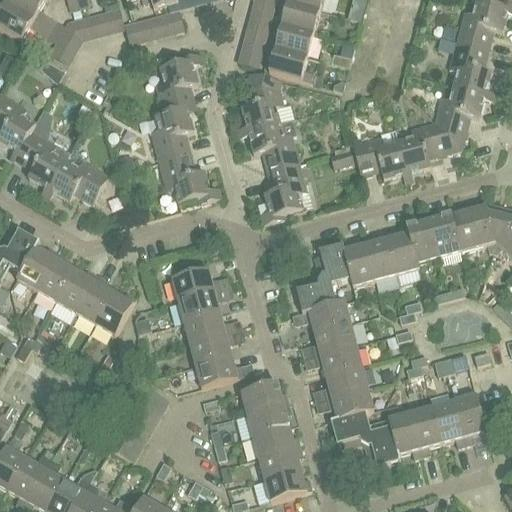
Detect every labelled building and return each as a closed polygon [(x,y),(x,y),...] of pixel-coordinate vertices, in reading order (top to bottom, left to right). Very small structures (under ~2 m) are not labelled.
[(0,0),(0,3),(51,34),(56,25),(39,16),(47,2),(42,0),(0,0)] [(76,0),(65,0),(69,15),(79,12),(76,0)] [(76,0),(79,12),(88,10),(85,0),(76,0)] [(142,10),(151,7),(152,7),(150,0),(124,0),(126,6),(140,3),(142,10)] [(175,0),(150,0),(152,7),(151,7),(153,14),(178,7),(175,0)] [(271,8),(272,3),(258,0),(255,0),(253,7),(267,10),(271,8)] [(283,0),(282,6),(320,16),(323,0),(283,0)] [(0,32),(22,45),(29,33),(46,43),(51,34),(0,3),(0,32)] [(511,9),(499,6),(498,10),(477,5),(473,20),(465,18),(458,46),(488,54),(493,35),(502,37),(507,18),(511,19),(511,9)] [(285,16),(281,31),(313,39),(314,37),(322,39),(327,21),(319,19),(320,16),(282,6),(279,15),(285,16)] [(72,15),(75,25),(83,23),(80,13),(72,15)] [(185,37),(180,20),(175,22),(173,26),(176,39),(185,37)] [(139,31),(134,32),(138,49),(146,46),(143,33),(139,31)] [(271,42),(269,52),(307,63),(313,39),(281,31),(278,44),(271,42)] [(134,32),(125,34),(130,51),(138,49),(134,32)] [(260,50),(261,44),(259,40),(245,36),(243,45),(260,50)] [(258,54),(260,50),(243,45),(241,53),(254,57),(258,54)] [(458,77),(454,91),(495,102),(496,99),(486,96),(491,77),(483,75),(488,54),(458,46),(450,75),(458,77)] [(315,80),(303,77),(307,63),(269,52),(266,61),(273,63),(269,78),(313,89),(315,80)] [(200,59),(192,61),(181,63),(182,69),(160,74),(163,89),(156,91),(163,119),(188,113),(195,111),(191,92),(198,90),(194,70),(203,68),(200,59)] [(337,70),(350,73),(353,62),(340,59),(337,70)] [(43,64),(38,74),(45,77),(49,67),(43,64)] [(241,113),(247,132),(238,134),(239,138),(279,127),(276,113),(283,111),(279,94),(281,87),(251,79),(246,95),(250,110),(241,113)] [(333,94),(343,97),(346,87),(341,86),(334,90),(333,94)] [(442,104),(435,128),(445,139),(461,155),(462,155),(470,122),(479,124),(484,104),(494,107),(495,102),(454,91),(450,107),(442,104)] [(12,161),(15,163),(31,137),(35,130),(22,122),(26,115),(0,99),(0,136),(2,138),(0,140),(0,147),(15,156),(12,161)] [(152,138),(158,167),(191,158),(187,139),(194,137),(188,113),(163,119),(155,121),(159,137),(152,138)] [(37,188),(45,192),(40,201),(43,203),(65,166),(53,158),(56,152),(47,147),(49,144),(48,143),(49,141),(48,140),(51,135),(47,133),(54,120),(44,115),(35,130),(31,137),(15,163),(33,174),(28,183),(37,188)] [(263,158),(269,177),(299,169),(291,140),(284,142),(279,127),(239,138),(241,143),(249,141),(254,160),(263,158)] [(413,143),(398,147),(409,188),(413,187),(411,177),(430,172),(428,164),(461,155),(445,139),(435,128),(411,135),(413,143)] [(383,185),(403,180),(405,189),(409,188),(398,147),(384,151),(381,143),(352,151),(361,182),(381,176),(383,185)] [(331,161),(334,175),(354,169),(350,156),(331,161)] [(219,193),(210,195),(205,176),(196,178),(191,158),(158,167),(165,196),(175,194),(179,209),(202,204),(203,207),(221,203),(219,193)] [(135,172),(132,160),(119,163),(122,175),(135,172)] [(79,174),(65,166),(43,203),(49,206),(54,197),(71,207),(76,199),(93,209),(109,181),(83,167),(79,174)] [(263,230),(272,227),(284,224),(282,220),(303,215),(299,200),(307,198),(299,169),(269,177),(274,197),(264,200),(269,218),(261,221),(263,230)] [(482,251),(496,247),(505,213),(487,209),(486,211),(472,215),(482,251)] [(97,240),(119,227),(111,213),(89,225),(97,240)] [(496,247),(506,257),(511,250),(511,214),(505,213),(496,247)] [(472,215),(451,221),(461,256),(482,251),(472,215)] [(439,219),(428,222),(439,262),(461,256),(451,221),(440,223),(439,219)] [(418,267),(439,262),(428,222),(417,225),(418,230),(407,232),(420,274),(418,267)] [(398,279),(420,274),(407,232),(407,233),(407,234),(397,236),(398,241),(389,243),(398,279)] [(17,239),(10,236),(2,250),(9,254),(3,263),(10,267),(22,274),(21,275),(22,276),(36,253),(37,253),(40,247),(20,235),(17,239)] [(378,285),(398,279),(389,243),(379,246),(378,241),(367,244),(378,285)] [(353,291),(378,285),(367,244),(356,247),(357,252),(345,255),(343,249),(342,249),(351,282),(353,291)] [(310,267),(312,273),(317,271),(322,290),(337,286),(351,282),(342,249),(314,257),(316,266),(310,267)] [(0,284),(10,267),(3,263),(9,254),(2,250),(0,250),(0,284)] [(16,283),(37,295),(41,287),(58,259),(49,253),(46,258),(37,253),(36,253),(22,276),(21,275),(16,283)] [(37,295),(57,307),(75,275),(65,269),(68,264),(58,259),(41,287),(37,295)] [(295,287),(303,317),(345,306),(345,305),(342,304),(337,286),(322,290),(317,271),(312,273),(310,277),(301,279),(303,285),(295,287)] [(173,283),(179,305),(229,292),(227,282),(212,286),(209,274),(173,283)] [(57,307),(76,318),(97,281),(88,276),(85,280),(75,275),(57,307)] [(76,318),(96,330),(114,297),(104,292),(107,287),(97,281),(76,318)] [(179,305),(185,327),(221,318),(218,306),(232,302),(229,292),(179,305)] [(451,305),(465,301),(463,292),(448,296),(451,305)] [(436,309),(451,305),(448,296),(433,300),(436,309)] [(116,341),(137,304),(126,298),(124,303),(114,297),(96,330),(116,341)] [(493,312),(504,323),(510,316),(500,305),(493,312)] [(296,331),(312,327),(315,338),(365,326),(365,324),(351,328),(345,306),(303,317),(293,320),(296,331)] [(405,310),(407,318),(414,317),(423,315),(420,306),(405,310)] [(402,329),(407,328),(417,325),(414,317),(407,318),(399,321),(402,329)] [(185,327),(191,349),(242,335),(239,325),(224,329),(221,318),(185,327)] [(135,327),(138,340),(152,335),(148,323),(135,327)] [(357,350),(371,346),(365,326),(315,338),(318,350),(302,354),(305,364),(357,350)] [(414,334),(411,335),(397,339),(399,347),(416,343),(414,334)] [(191,349),(196,371),(232,361),(229,349),(245,345),(242,335),(191,349)] [(39,337),(35,344),(42,348),(41,349),(42,349),(48,353),(53,345),(39,337)] [(387,342),(389,353),(399,351),(395,340),(387,342)] [(35,344),(29,341),(25,348),(33,352),(32,353),(38,357),(42,349),(41,349),(42,348),(35,344)] [(6,345),(0,355),(11,361),(17,351),(6,345)] [(32,353),(33,352),(25,348),(17,362),(25,366),(32,353)] [(308,375),(323,371),(326,382),(363,373),(357,350),(305,364),(308,375)] [(61,360),(74,368),(78,360),(65,352),(61,360)] [(474,360),(477,370),(492,367),(488,356),(474,360)] [(74,368),(87,376),(91,368),(78,360),(74,368)] [(102,370),(109,374),(115,364),(108,360),(102,370)] [(426,360),(419,362),(411,364),(413,372),(413,373),(422,370),(422,371),(428,369),(426,360)] [(202,393),(238,384),(255,379),(252,368),(235,372),(232,361),(196,371),(202,393)] [(456,377),(452,362),(444,364),(448,380),(456,377)] [(439,382),(448,380),(444,364),(435,367),(439,382)] [(424,379),(422,371),(422,370),(413,373),(413,372),(407,374),(409,383),(424,379)] [(313,397),(316,408),(368,394),(363,373),(326,382),(329,393),(313,397)] [(278,388),(242,397),(248,420),(289,409),(286,398),(281,399),(278,388)] [(148,393),(142,403),(164,416),(170,406),(148,393)] [(405,395),(407,403),(413,401),(411,393),(405,395)] [(332,426),(365,418),(374,415),(368,394),(316,408),(319,418),(335,414),(337,424),(332,426)] [(486,437),(477,400),(454,406),(466,450),(474,447),(472,440),(486,437)] [(142,403),(136,414),(158,427),(164,416),(142,403)] [(220,413),(218,403),(203,407),(205,417),(220,413)] [(454,406),(432,412),(442,448),(456,445),(457,452),(466,450),(454,406)] [(19,414),(11,409),(6,419),(2,417),(0,421),(0,429),(8,434),(19,414)] [(248,420),(254,442),(291,432),(288,421),(292,420),(289,409),(248,420)] [(432,412),(411,417),(422,461),(431,459),(429,452),(442,448),(432,412)] [(136,414),(130,424),(152,437),(158,427),(136,414)] [(388,423),(389,427),(399,466),(401,465),(399,460),(412,456),(414,463),(422,461),(411,417),(388,423)] [(371,440),(369,432),(365,418),(332,426),(338,448),(343,447),(345,453),(361,449),(359,443),(371,440)] [(130,424),(124,434),(146,447),(152,437),(130,424)] [(23,425),(19,432),(26,437),(30,429),(23,425)] [(389,427),(369,432),(371,440),(359,443),(361,449),(366,452),(370,467),(377,465),(378,471),(399,466),(389,427)] [(254,442),(260,463),(300,453),(297,441),(294,442),(291,432),(254,442)] [(124,434),(118,444),(140,457),(146,447),(124,434)] [(220,435),(211,437),(215,452),(224,450),(220,435)] [(13,441),(7,452),(0,464),(0,490),(9,495),(27,463),(17,458),(23,447),(13,441)] [(112,454),(134,467),(140,457),(118,444),(112,454)] [(228,464),(224,450),(215,452),(219,466),(228,464)] [(16,509),(21,511),(24,511),(56,457),(47,453),(43,460),(42,459),(37,469),(27,463),(9,495),(20,502),(16,509)] [(260,463),(266,485),(301,476),(298,464),(303,463),(300,453),(260,463)] [(488,454),(473,458),(478,475),(492,472),(488,454)] [(33,511),(35,511),(37,511),(50,511),(65,486),(56,480),(61,470),(60,469),(65,459),(58,455),(56,458),(56,457),(24,511),(33,511)] [(164,485),(172,472),(164,467),(156,481),(164,485)] [(221,473),(225,489),(234,486),(229,471),(221,473)] [(271,507),(312,496),(309,485),(304,486),(301,476),(266,485),(271,507)] [(76,511),(91,487),(81,481),(75,491),(65,486),(50,511),(76,511)] [(204,490),(196,486),(188,499),(196,504),(199,498),(200,497),(204,490)] [(101,511),(104,508),(94,503),(100,492),(91,487),(76,511),(101,511)] [(216,497),(204,490),(200,497),(199,498),(212,505),(216,497)] [(161,511),(144,502),(138,511),(161,511)] [(127,511),(130,509),(119,503),(114,511),(110,511),(104,508),(101,511),(127,511)]
